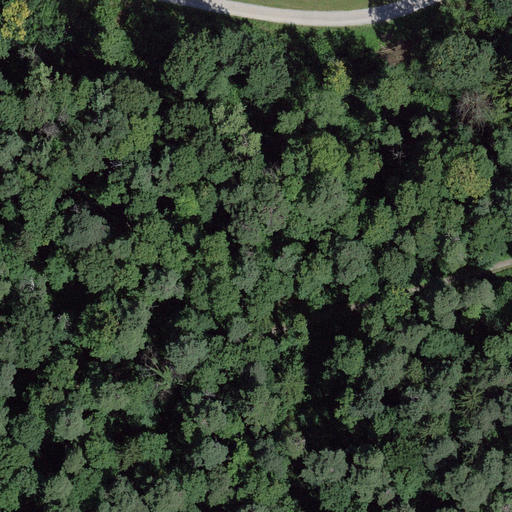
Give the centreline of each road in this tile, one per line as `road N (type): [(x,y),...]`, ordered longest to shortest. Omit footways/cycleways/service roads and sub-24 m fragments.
road 1 (track): [(0,412),(511,262)]
road 2 (track): [(424,0),(344,21),(194,0)]
